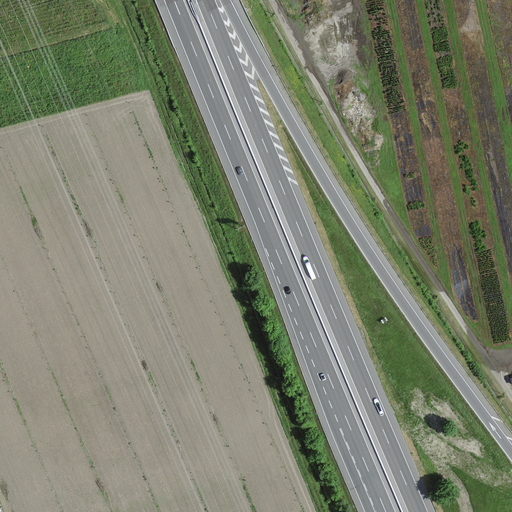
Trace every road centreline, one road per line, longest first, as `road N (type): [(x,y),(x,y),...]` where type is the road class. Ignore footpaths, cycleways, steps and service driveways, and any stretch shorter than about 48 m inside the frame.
road 1 (motorway): [(418,511),(206,0)]
road 2 (motorway): [(175,0),(383,511)]
road 3 (motorway): [(511,452),(368,250),(226,0)]
road 4 (track): [(511,396),(388,210),(273,0)]
